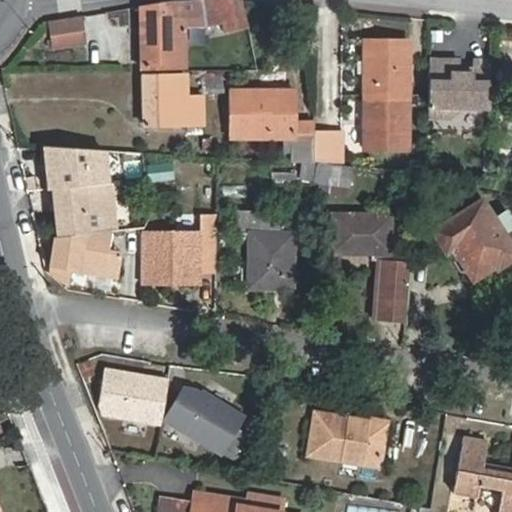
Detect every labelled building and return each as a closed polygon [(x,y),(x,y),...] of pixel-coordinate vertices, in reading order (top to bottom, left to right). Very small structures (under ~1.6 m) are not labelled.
[(243,29),(236,0),(199,0),(203,24),(214,23),(216,30),(220,30),(221,34),(243,29)] [(168,1),(140,5),(141,65),(185,64),(183,19),(170,19),(168,1)] [(80,17),(50,22),(54,46),(84,42),(80,17)] [(408,41),(365,40),(364,146),(405,148),(408,41)] [(461,58),(428,55),(426,113),(448,114),(462,105),(490,108),(491,60),(474,59),(473,72),(460,71),(461,58)] [(188,74),(141,74),(142,123),(207,122),(206,91),(188,92),(188,74)] [(312,126),(312,114),(290,114),(292,86),(225,84),(226,140),(311,139),(312,126)] [(312,159),(312,163),(320,163),(325,164),(326,126),(312,126),(311,139),(312,159)] [(325,164),(339,166),(340,127),(326,126),(325,164)] [(42,146),(47,189),(52,188),(70,186),(81,185),(106,183),(102,149),(42,146)] [(312,182),(312,163),(300,162),(299,181),(312,182)] [(149,163),(148,180),(173,182),(174,165),(149,163)] [(320,163),(312,163),(312,182),(348,188),(351,167),(339,166),(325,164),(320,163)] [(96,232),(94,207),(84,208),(81,185),(70,186),(52,188),(57,236),(96,232)] [(480,199),(432,230),(447,254),(453,250),(468,273),(492,258),(495,263),(511,251),(511,248),(507,241),(511,237),(499,218),(494,221),(480,199)] [(248,235),(248,289),(291,292),(291,237),(278,236),(278,213),(237,212),(236,235),(248,235)] [(390,216),(350,215),(332,214),(331,253),(369,254),(389,254),(389,247),(390,216)] [(142,233),(142,282),(162,282),(161,274),(201,274),(216,274),(216,217),(203,217),(203,235),(142,233)] [(120,253),(107,251),(110,230),(96,232),(57,236),(54,236),(49,272),(68,286),(70,271),(117,277),(120,253)] [(378,319),(405,324),(407,247),(389,247),(389,254),(369,254),(369,262),(380,263),(378,319)] [(161,274),(162,282),(201,283),(201,274),(161,274)] [(162,425),(167,391),(153,389),(155,379),(105,370),(99,406),(102,416),(162,425)] [(167,391),(169,381),(155,379),(153,389),(167,391)] [(184,388),(165,422),(222,454),(237,428),(244,417),(205,394),(203,396),(191,389),(184,388)] [(320,418),(314,461),(384,470),(390,428),(320,418)] [(237,428),(222,454),(237,462),(252,437),(237,428)] [(511,511),(511,479),(511,474),(488,470),(493,442),(470,438),(460,495),(481,499),(484,488),(509,493),(506,511),(511,511)] [(246,509),(248,500),(196,492),(195,500),(246,509)] [(177,502),(175,511),(280,511),(282,500),(249,494),(248,500),(246,509),(195,500),(191,504),(177,502)] [(156,511),(175,511),(177,502),(159,499),(156,511)]
